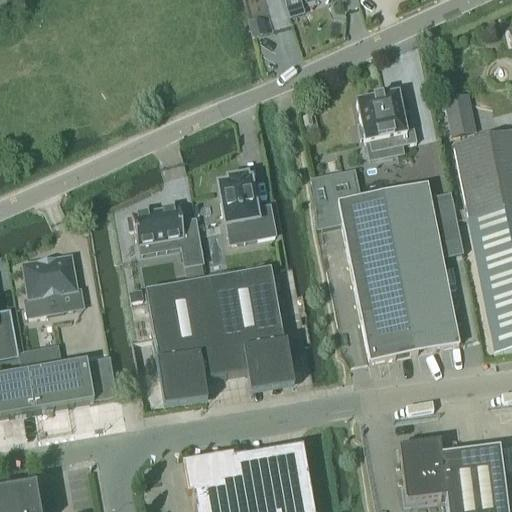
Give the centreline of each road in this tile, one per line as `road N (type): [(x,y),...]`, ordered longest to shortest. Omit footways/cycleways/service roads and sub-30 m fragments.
road 1 (unclassified): [(112,446),(511,387)]
road 2 (tertiary): [(262,93),(0,212)]
road 3 (tertiary): [(262,93),(470,0)]
